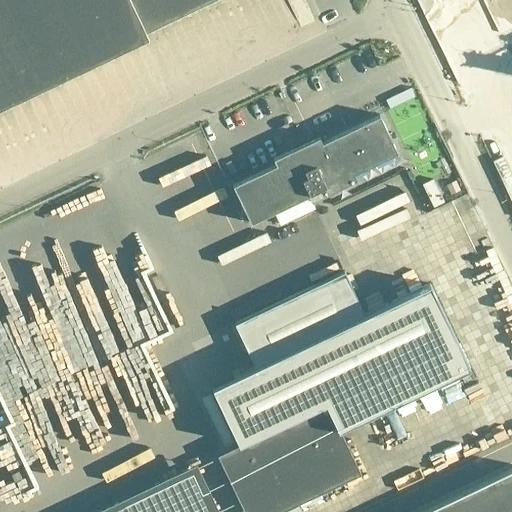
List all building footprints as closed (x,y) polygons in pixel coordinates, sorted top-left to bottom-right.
[(212,0),(0,0),(0,110),(147,40),(144,33),(212,0)] [(353,175),(396,154),(378,116),(320,144),(317,138),(272,160),(274,166),(231,187),(249,225),(307,197),(310,203),(356,181),(353,175)] [(511,211),(511,186),(504,164),(496,166),(511,211)] [(253,368),(211,388),(269,511),(280,511),(359,475),(338,430),(468,369),(428,284),(363,316),(343,272),(234,324),(253,368)] [(511,511),(511,468),(419,511),(511,511)]
